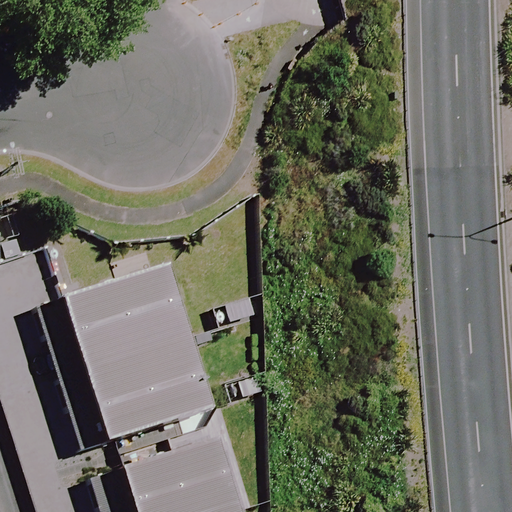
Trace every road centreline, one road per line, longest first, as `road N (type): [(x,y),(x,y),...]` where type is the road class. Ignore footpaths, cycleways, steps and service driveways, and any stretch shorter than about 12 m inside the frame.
road 1 (primary): [(489,511),(457,156),(454,0)]
road 2 (residential): [(0,95),(126,77)]
